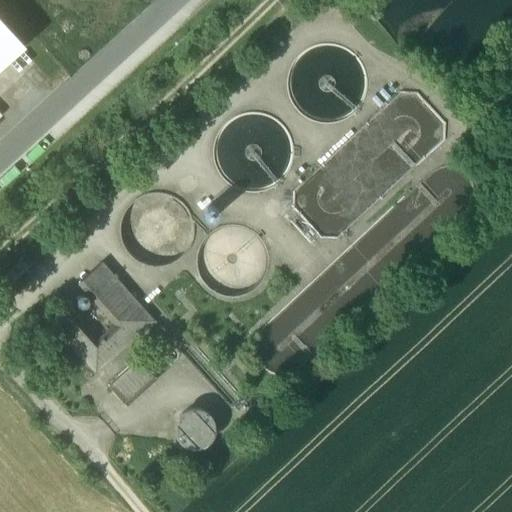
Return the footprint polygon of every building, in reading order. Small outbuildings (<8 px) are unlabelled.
[(0,63),(24,41),(0,15),(0,63)] [(206,216),(209,218),(212,218),(216,216),(217,213),(217,210),(215,207),(211,206),(208,207),(205,209),(205,213),(206,216)] [(100,262),(78,282),(116,324),(125,316),(139,331),(152,320),(100,262)] [(88,331),(70,311),(55,325),(73,345),(88,331)] [(97,341),(82,355),(96,370),(139,331),(125,316),(116,324),(97,341)] [(88,331),(73,345),(82,355),(97,341),(88,331)] [(138,359),(109,385),(124,401),(152,375),(138,359)] [(171,428),(173,436),(176,441),(185,449),(195,450),(206,448),(211,444),(218,433),(218,421),(210,409),(206,406),(197,404),(188,404),(178,410),(173,417),(171,428)]
